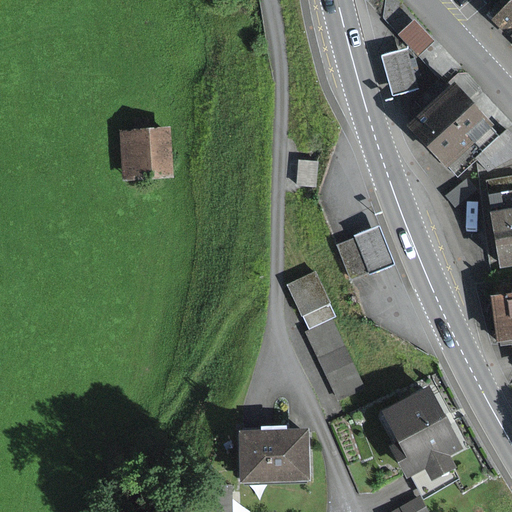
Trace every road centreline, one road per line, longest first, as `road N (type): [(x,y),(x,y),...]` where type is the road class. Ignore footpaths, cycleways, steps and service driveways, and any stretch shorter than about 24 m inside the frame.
road 1 (primary): [(337,0),(407,229),(511,445)]
road 2 (residential): [(420,0),(511,98)]
